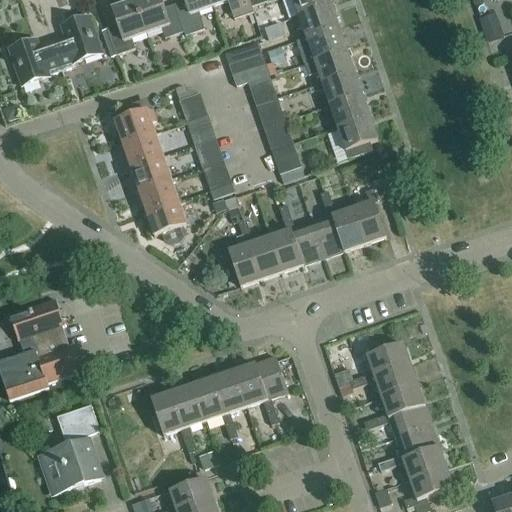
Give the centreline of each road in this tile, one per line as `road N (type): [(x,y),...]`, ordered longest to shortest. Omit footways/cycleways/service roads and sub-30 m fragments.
road 1 (residential): [(0,167),(239,333),(297,314)]
road 2 (residential): [(297,314),(511,241)]
road 3 (residential): [(364,511),(297,314)]
